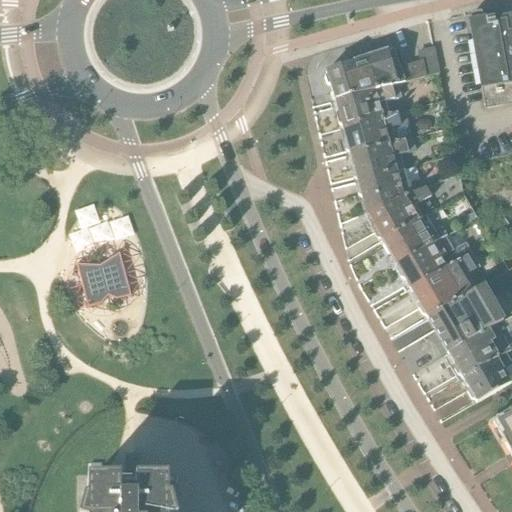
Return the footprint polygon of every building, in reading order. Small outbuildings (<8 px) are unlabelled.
[(511,16),(503,18),(499,13),(498,13),(497,19),(486,21),(481,14),(472,15),(470,24),(486,111),(511,105),(511,16)] [(394,50),(366,59),(362,57),(350,62),(348,65),(325,73),(334,105),(377,93),(398,87),(438,75),(433,50),(419,53),(421,63),(400,70),(394,50)] [(342,131),(389,117),(385,104),(402,100),(398,87),(377,93),(334,105),(342,131)] [(350,158),(412,140),(408,126),(409,126),(405,113),(389,117),(342,131),(350,158)] [(459,168),(474,165),(467,131),(452,134),(459,168)] [(358,186),(404,172),(400,158),(417,153),(413,140),(412,140),(350,158),(358,186)] [(366,216),(420,192),(417,183),(408,185),(404,172),(358,186),(366,216)] [(382,243),(428,216),(422,205),(426,202),(424,198),(429,195),(426,189),(420,192),(366,216),(382,243)] [(396,267),(446,239),(448,238),(434,214),(432,215),(431,214),(428,216),(382,243),(396,267)] [(396,267),(410,291),(462,261),(456,251),(454,252),(446,239),(396,267)] [(76,267),(87,309),(100,306),(108,298),(117,302),(131,297),(118,254),(98,267),(76,267)] [(421,311),(470,282),(467,277),(480,269),(472,255),(462,261),(410,291),(421,311)] [(448,356),(504,323),(484,288),(476,292),(470,282),(421,311),(448,356)] [(462,381),(507,356),(511,353),(503,338),(510,334),(508,330),(511,327),(511,318),(504,323),(448,356),(462,381)] [(477,406),(511,385),(511,384),(504,371),(511,366),(511,364),(507,356),(462,381),(477,406)] [(511,412),(492,425),(511,458),(511,412)] [(87,511),(165,511),(165,486),(134,486),(134,507),(119,507),(119,486),(87,486),(87,511)]
